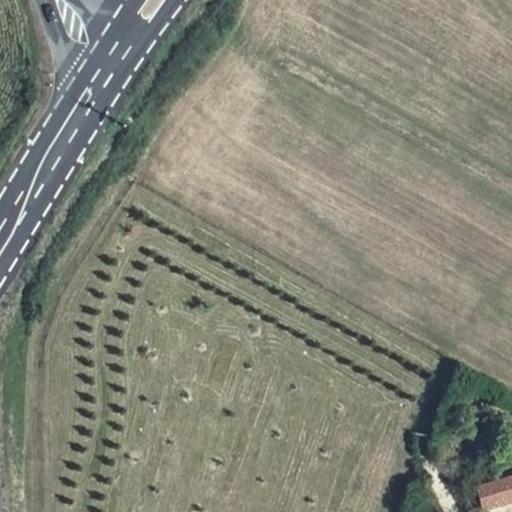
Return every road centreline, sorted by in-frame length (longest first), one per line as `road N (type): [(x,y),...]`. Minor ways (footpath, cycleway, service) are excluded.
road 1 (primary): [(0,277),(113,86)]
road 2 (primary): [(88,62),(0,215)]
